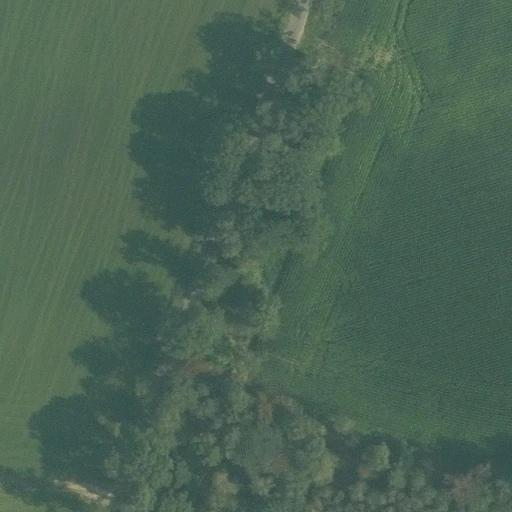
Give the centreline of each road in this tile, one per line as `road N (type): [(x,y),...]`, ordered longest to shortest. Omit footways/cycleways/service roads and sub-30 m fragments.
road 1 (tertiary): [(119,511),(303,0)]
road 2 (track): [(129,487),(0,490)]
